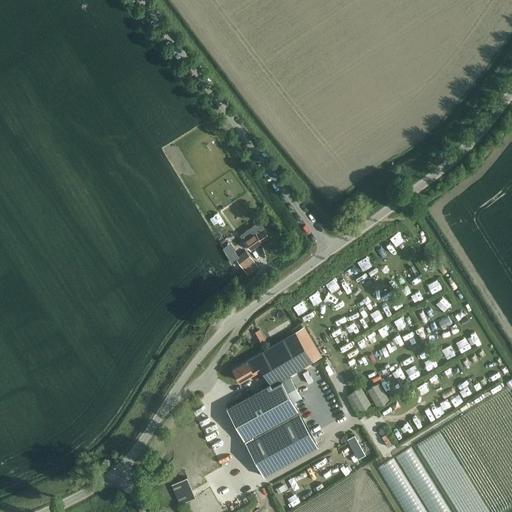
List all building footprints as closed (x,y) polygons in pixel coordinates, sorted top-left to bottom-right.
[(260,222),(241,235),(251,250),(270,237),(260,222)] [(234,250),(227,255),(231,262),(236,257),(238,256),(234,250)] [(242,266),(252,259),(246,250),(236,257),(242,266)] [(329,286),(334,282),(328,274),(323,278),(329,286)] [(315,288),(307,291),(313,304),(321,301),(315,288)] [(388,293),(381,301),(389,308),(396,299),(388,293)] [(376,304),(367,308),(372,317),(380,312),(376,304)] [(359,310),(350,315),(354,323),(363,318),(359,310)] [(403,311),(397,320),(407,327),(413,318),(403,311)] [(269,384),(226,407),(245,441),(299,411),(294,403),(303,398),(290,374),(321,355),(305,327),(232,368),(240,381),(261,369),(269,384)] [(419,328),(410,334),(416,343),(425,337),(419,328)] [(360,334),(364,342),(373,338),(368,330),(360,334)] [(420,357),(425,364),(432,360),(427,352),(420,357)] [(408,371),(416,368),(414,363),(406,366),(408,371)] [(396,370),(388,375),(393,383),(401,378),(396,370)] [(375,391),(382,387),(378,379),(370,383),(375,391)] [(363,399),(365,391),(358,390),(357,398),(363,399)] [(318,446),(299,411),(245,441),(264,476),(318,446)] [(347,439),(357,458),(365,454),(354,434),(347,439)] [(177,495),(193,491),(190,479),(173,483),(177,495)]
